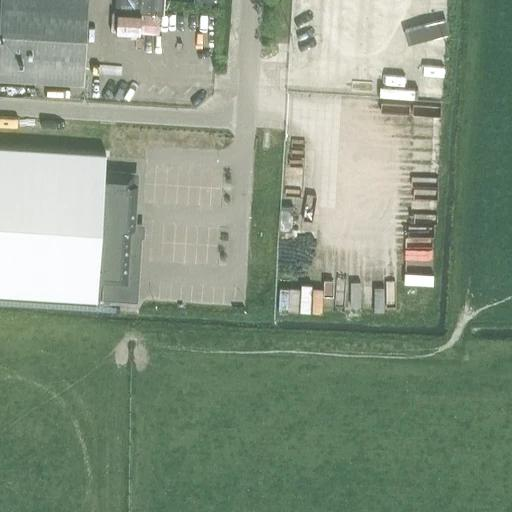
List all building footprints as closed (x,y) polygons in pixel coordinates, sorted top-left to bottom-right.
[(0,0),(0,80),(80,86),(85,0),(0,0)] [(115,0),(115,11),(132,12),(132,0),(115,0)] [(132,0),(132,12),(164,14),(164,0),(132,0)] [(0,292),(139,301),(144,224),(137,224),(139,185),(134,185),(135,173),(105,171),(106,153),(0,146),(0,292)] [(282,232),(294,232),(295,207),(283,207),(282,232)]
